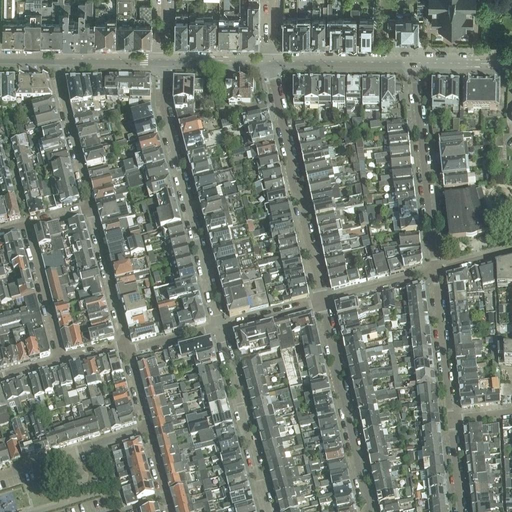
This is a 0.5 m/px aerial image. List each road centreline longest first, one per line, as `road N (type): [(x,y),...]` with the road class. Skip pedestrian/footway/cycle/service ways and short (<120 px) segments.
road 1 (residential): [(221,328),(164,108),(164,60)]
road 2 (residential): [(323,302),(272,62)]
road 3 (residential): [(368,511),(323,302)]
road 4 (residential): [(413,63),(433,272)]
road 5 (residential): [(268,511),(221,328)]
road 6 (residential): [(53,59),(91,210)]
road 7 (residential): [(148,429),(0,476)]
road 8 (residential): [(433,272),(450,421)]
road 9 (tertiary): [(272,62),(413,63)]
road 10 (residential): [(62,361),(26,227)]
road 11 (residential): [(91,210),(125,344)]
